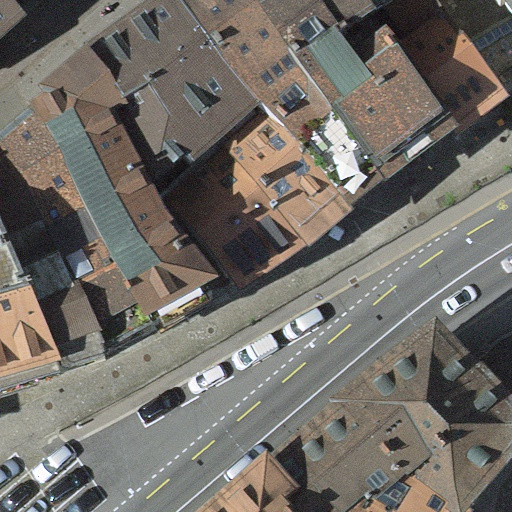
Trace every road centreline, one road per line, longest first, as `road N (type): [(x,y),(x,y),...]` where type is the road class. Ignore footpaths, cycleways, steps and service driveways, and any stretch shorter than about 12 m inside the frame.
road 1 (residential): [(430,205),(0,445)]
road 2 (secondary): [(175,511),(442,280),(511,240)]
road 3 (residential): [(430,205),(511,300)]
